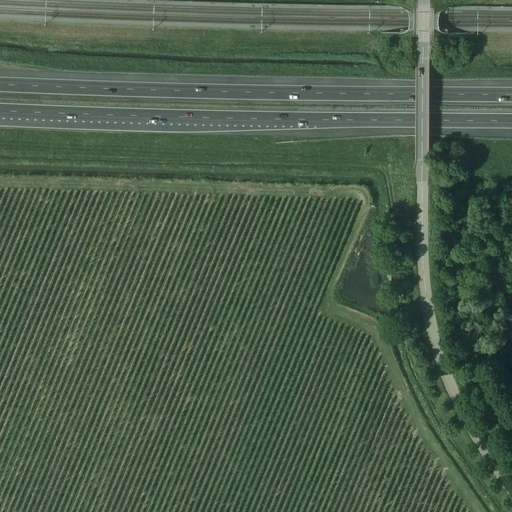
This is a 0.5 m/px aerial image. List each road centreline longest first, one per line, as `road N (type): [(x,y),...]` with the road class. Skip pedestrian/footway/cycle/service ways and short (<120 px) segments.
road 1 (motorway): [(0,107),(511,121)]
road 2 (motorway): [(511,95),(0,84)]
road 3 (unclassified): [(511,490),(465,418),(428,320),(423,0)]
